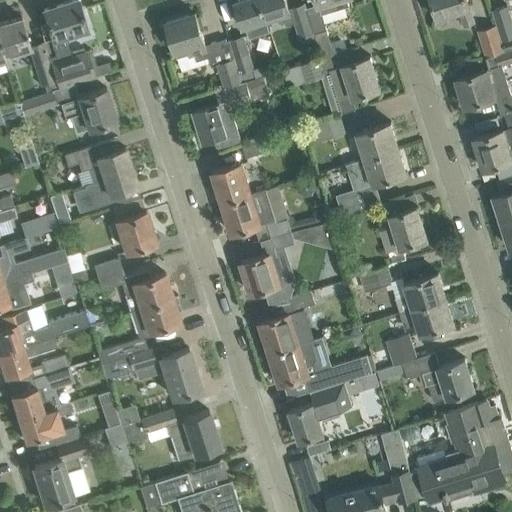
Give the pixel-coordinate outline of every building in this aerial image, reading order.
[(79,0),(71,0),(44,9),(53,37),(51,37),(56,54),(49,56),(57,81),(59,87),(96,75),(88,50),(71,55),(64,33),(87,26),(79,0)] [(265,20),(267,19),(260,0),(235,0),(243,26),(246,25),(250,35),(268,29),(265,20)] [(317,39),(307,9),(305,3),(289,8),(286,0),(260,0),(267,19),(284,14),(287,24),(294,21),(299,39),(302,38),(304,43),(315,39),(317,39)] [(321,14),(334,10),(353,4),(353,5),(354,4),(352,0),(316,0),(319,5),(307,9),(317,39),(315,39),(321,57),(333,53),(334,52),(321,14)] [(475,21),(468,0),(431,0),(437,17),(460,10),(465,25),(475,21)] [(511,15),(508,4),(492,10),(496,23),(504,50),(511,48),(511,15)] [(207,46),(202,31),(196,12),(166,21),(167,24),(163,26),(168,43),(173,42),(177,56),(194,51),(197,60),(209,56),(212,65),(218,63),(217,62),(236,56),(231,39),(227,40),(227,38),(211,43),(212,45),(207,46)] [(32,47),(31,44),(22,16),(0,22),(0,39),(6,59),(23,54),(21,50),(31,47),(32,47)] [(486,56),(504,50),(496,23),(478,29),(486,56)] [(260,67),(255,68),(244,35),(231,39),(236,56),(245,82),(263,76),(260,67)] [(361,35),(353,37),(356,46),(359,45),(364,43),(361,35)] [(49,56),(45,40),(31,44),(32,47),(31,47),(34,61),(41,86),(57,81),(49,56)] [(502,114),(506,113),(511,111),(511,94),(503,65),(511,62),(511,48),(504,50),(486,56),(490,68),(457,78),(465,105),(496,96),(502,114)] [(343,64),(338,66),(333,53),(321,57),(283,69),(288,87),(322,76),(330,103),(337,100),(341,112),(356,107),(353,96),(381,87),(371,55),(343,64)] [(226,88),(245,82),(236,56),(217,62),(218,63),(226,87),(226,88)] [(281,67),(268,70),(272,85),(285,81),(281,67)] [(268,94),(266,86),(263,76),(245,82),(226,88),(226,87),(216,90),(220,101),(194,109),(204,139),(232,130),(225,108),(243,102),(268,94)] [(90,127),(98,125),(117,119),(106,86),(62,100),(67,116),(84,110),(90,127)] [(53,89),(21,99),(26,114),(57,103),(53,89)] [(383,98),(389,117),(411,110),(406,92),(383,98)] [(307,146),(346,134),(340,115),(302,127),(307,146)] [(356,160),(400,146),(392,121),(358,131),(363,147),(353,150),(356,160)] [(484,168),(503,162),(511,159),(511,154),(504,128),(474,137),(484,168)] [(239,145),(243,157),(268,150),(264,138),(239,145)] [(31,144),(20,148),(25,162),(36,158),(31,144)] [(105,177),(133,169),(125,146),(98,155),(90,158),(87,146),(68,152),(65,153),(68,165),(79,161),(82,170),(101,164),(105,177)] [(374,183),(389,178),(408,172),(400,146),(356,160),(352,162),(360,186),(374,182),(374,183)] [(223,201),(253,192),(243,161),(213,171),(223,201)] [(0,186),(16,181),(12,169),(0,173),(0,186)] [(110,193),(119,191),(138,185),(133,169),(105,177),(86,183),(90,195),(109,189),(110,193)] [(277,220),(273,208),(266,188),(253,192),(223,201),(232,232),(262,223),(268,221),(272,235),(292,230),(288,217),(277,220)] [(511,218),(511,189),(494,195),(502,221),(511,218)] [(330,222),(369,209),(364,191),(342,198),(343,203),(325,209),(330,222)] [(10,193),(0,196),(0,208),(14,204),(10,193)] [(387,251),(409,244),(429,238),(418,205),(394,213),(390,201),(380,204),(384,217),(386,217),(389,225),(382,227),(382,229),(381,230),(387,251)] [(54,211),(57,221),(76,215),(72,202),(53,208),(54,211)] [(0,219),(17,214),(14,204),(0,208),(0,219)] [(129,249),(137,247),(156,241),(146,209),(119,218),(129,249)] [(26,236),(58,226),(57,221),(54,211),(21,222),(26,236)] [(511,218),(502,221),(510,247),(511,245),(511,218)] [(272,235),(276,249),(297,242),(292,230),(272,235)] [(0,279),(32,270),(33,271),(69,260),(65,246),(15,261),(13,253),(30,247),(26,236),(0,243),(0,244),(3,253),(0,254),(0,279)] [(251,292),(271,286),(281,283),(271,251),(241,261),(251,292)] [(123,268),(120,258),(119,255),(95,263),(95,264),(98,276),(123,268)] [(388,265),(350,277),(354,291),(363,287),(364,290),(387,283),(394,281),(393,279),(388,265)] [(133,278),(126,280),(123,268),(98,276),(102,288),(122,281),(131,309),(173,296),(165,271),(134,281),(133,278)] [(32,270),(0,279),(0,305),(11,302),(8,290),(34,282),(31,271),(33,271),(32,270)] [(439,271),(404,282),(407,293),(395,297),(400,311),(447,297),(439,271)] [(53,285),(57,298),(79,292),(75,279),(53,285)] [(291,296),(295,308),(320,300),(316,288),(291,296)] [(148,347),(144,336),(151,334),(150,330),(181,320),(173,296),(131,309),(122,312),(131,339),(98,350),(101,362),(128,354),(148,347)] [(420,333),(436,328),(455,322),(447,297),(400,311),(405,328),(417,324),(420,333)] [(0,351),(55,334),(71,329),(68,318),(34,328),(27,307),(0,315),(0,316),(3,325),(0,325),(0,351)] [(305,320),(294,323),(290,311),(261,321),(271,352),(311,338),(305,320)] [(377,369),(416,357),(409,332),(387,339),(389,350),(373,355),(377,369)] [(32,367),(28,355),(59,345),(55,334),(0,351),(0,356),(6,375),(32,367)] [(309,372),(307,364),(315,362),(317,356),(311,338),(271,352),(280,382),(306,374),(311,390),(377,369),(373,355),(372,355),(371,352),(309,372)] [(128,354),(101,362),(106,380),(136,371),(133,363),(157,356),(154,345),(148,347),(128,354)] [(173,396),(202,387),(196,370),(193,371),(186,349),(189,348),(189,347),(161,355),(173,396)] [(434,400),(456,393),(475,387),(465,357),(440,365),(435,351),(416,357),(377,369),(380,378),(406,371),(408,377),(419,373),(423,385),(428,383),(429,383),(434,400)] [(65,353),(42,360),(46,372),(68,364),(65,353)] [(19,416),(70,400),(69,400),(59,403),(54,386),(73,379),(68,364),(46,372),(45,372),(33,376),(36,386),(11,393),(19,416)] [(352,386),(380,378),(377,369),(311,390),(314,401),(289,409),(290,412),(286,413),(289,425),(294,423),(299,440),(325,432),(321,420),(341,414),(339,409),(353,405),(347,386),(351,385),(352,386)] [(488,441),(482,423),(494,420),(487,398),(447,411),(461,455),(421,468),(421,469),(410,471),(416,495),(428,491),(430,499),(433,498),(434,500),(446,496),(447,498),(450,497),(449,493),(483,482),(485,487),(505,481),(492,440),(488,441)] [(26,440),(45,434),(64,427),(59,413),(72,408),(70,400),(19,416),(26,440)] [(182,457),(201,451),(220,445),(209,409),(176,419),(172,407),(121,424),(125,439),(127,443),(150,435),(148,430),(171,422),(182,457)] [(108,425),(104,426),(112,447),(127,443),(125,439),(121,424),(120,421),(112,424),(108,425)] [(399,428),(382,432),(386,449),(404,445),(399,428)] [(89,490),(79,454),(89,451),(83,434),(57,442),(61,457),(53,459),(34,465),(46,503),(65,497),(89,490)] [(309,455),(290,461),(301,495),(320,489),(309,455)] [(416,495),(410,471),(410,468),(392,473),(395,485),(382,489),(381,485),(329,498),(332,511),(376,511),(387,509),(385,500),(398,496),(399,501),(417,496),(416,495)] [(240,511),(242,511),(231,478),(193,490),(187,470),(154,480),(155,483),(148,485),(147,482),(145,482),(150,495),(158,492),(161,502),(178,497),(182,511),(240,511)] [(72,504),(49,511),(84,511),(80,502),(72,504)]
